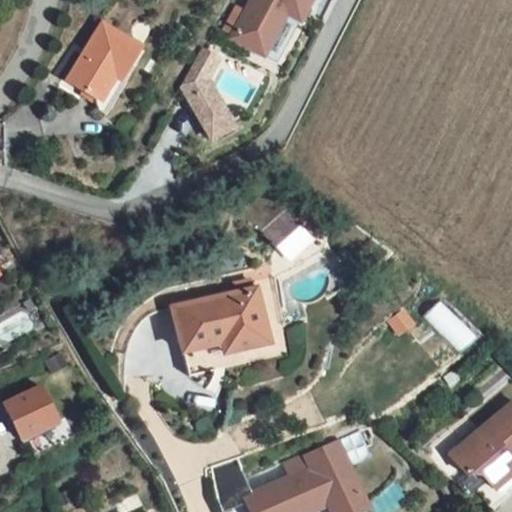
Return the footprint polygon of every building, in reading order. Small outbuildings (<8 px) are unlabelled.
[(314,10),(319,0),(260,0),(245,25),(271,41),(271,40),(295,0),(296,0),(313,10),(314,10)] [(313,10),(296,0),(295,0),(271,40),(300,40),(313,10)] [(152,32),(114,7),(74,67),(100,84),(99,91),(109,98),(129,69),(152,32)] [(241,50),(226,40),(204,75),(217,99),(234,90),(240,100),(244,97),(229,69),(241,50)] [(234,90),(217,99),(234,115),(256,103),(244,97),(240,100),(234,90)] [(3,291),(23,277),(2,239),(0,239),(0,319),(15,311),(3,291)] [(281,328),(259,277),(196,302),(211,344),(244,331),(248,341),(281,328)] [(456,354),(474,338),(438,300),(421,316),(456,354)] [(60,355),(24,374),(42,407),(77,388),(60,355)] [(511,386),(452,438),(468,457),(475,452),(483,456),(493,467),(510,453),(502,443),(511,433),(511,386)] [(373,511),(345,445),(310,459),(335,508),(336,511),(373,511)] [(511,468),(511,455),(510,453),(493,467),(486,474),(495,484),(511,468)] [(325,511),(335,508),(310,459),(295,466),(300,479),(260,496),(245,460),(219,474),(229,511),(236,511),(255,504),(257,511),(325,511)] [(173,511),(167,489),(101,511),(173,511)]
